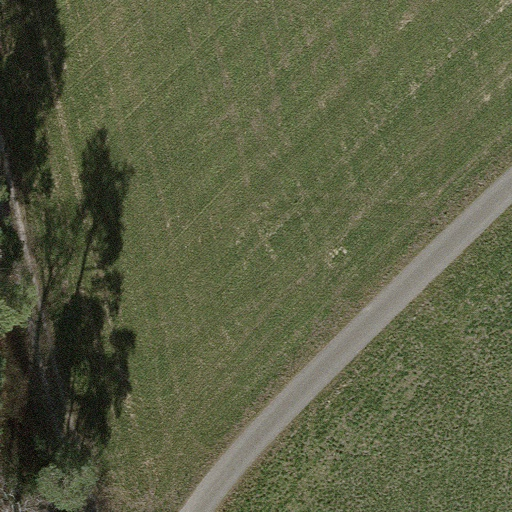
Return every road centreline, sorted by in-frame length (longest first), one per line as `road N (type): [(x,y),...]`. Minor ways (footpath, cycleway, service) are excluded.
road 1 (track): [(511,197),(264,430),(204,511)]
road 2 (track): [(0,187),(49,379),(97,511)]
